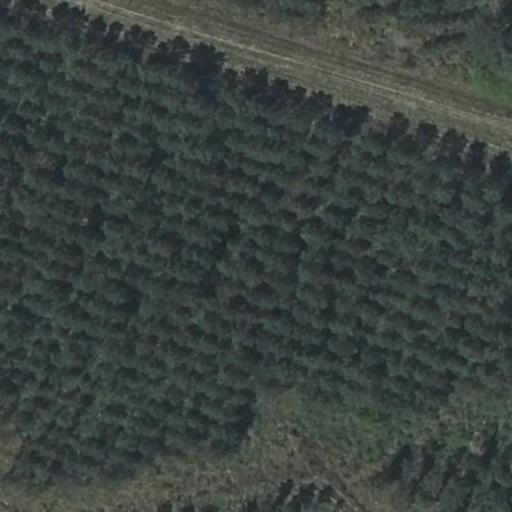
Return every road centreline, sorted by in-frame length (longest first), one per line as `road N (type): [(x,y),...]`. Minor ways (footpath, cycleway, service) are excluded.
road 1 (track): [(136,0),(511,120)]
road 2 (track): [(511,423),(334,456),(397,511)]
